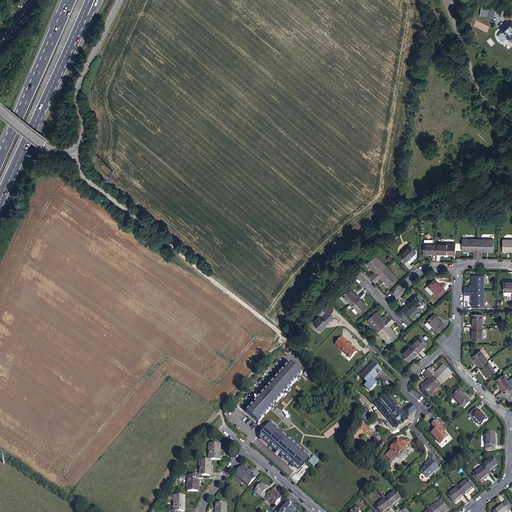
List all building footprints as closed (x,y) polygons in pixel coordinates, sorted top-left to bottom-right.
[(481,15),(495,16),(496,7),(481,6),(481,15)] [(504,34),(509,39),(511,36),(511,23),(510,21),(508,19),(506,21),(507,23),(500,29),(502,31),(504,29),(507,31),(504,34)] [(478,243),(462,242),(461,253),(473,254),(473,261),(477,262),(478,243)] [(494,243),(478,243),(477,262),(481,262),(482,254),(493,254),(494,243)] [(511,243),(502,243),(502,255),(511,254),(511,243)] [(425,245),(424,245),(423,255),(436,256),(437,245),(434,245),(425,245)] [(449,246),(437,245),(436,256),(448,256),(449,246)] [(408,263),(416,255),(409,248),(398,259),(405,266),(408,263)] [(416,255),(408,263),(411,265),(417,260),(416,255)] [(387,268),(376,257),(368,265),(376,273),(370,279),(373,282),(387,268)] [(398,278),(387,268),(373,282),(376,285),(382,279),(390,287),(398,278)] [(484,294),(485,279),(474,278),(473,288),(464,288),(464,293),(484,294)] [(440,300),(447,294),(435,282),(426,291),(433,298),(435,295),(440,300)] [(348,305),(351,307),(358,300),(349,291),(340,301),(346,306),(348,305)] [(484,309),(484,294),(464,293),(464,297),(473,298),(473,308),(484,309)] [(417,297),(405,309),(412,315),(423,303),(417,297)] [(314,309),(308,318),(317,324),(320,320),(320,319),(322,316),(324,317),(328,311),(324,308),(327,304),(321,299),(318,304),(317,303),(313,308),(314,309)] [(351,307),(359,316),(367,308),(358,300),(351,307)] [(405,309),(402,312),(409,318),(412,315),(405,309)] [(376,315),(368,323),(379,333),(393,320),(390,317),(384,323),(376,315)] [(439,335),(446,328),(434,316),(427,323),(439,335)] [(473,318),(473,329),(483,329),(484,318),(473,318)] [(393,320),(379,333),(391,344),(398,336),(390,328),(396,322),(393,320)] [(473,329),(472,341),(483,341),(483,329),(473,329)] [(340,336),(334,343),(349,357),(355,350),(348,344),(349,344),(340,336)] [(420,353),(429,345),(422,338),(413,346),(420,353)] [(411,362),(420,353),(413,346),(404,355),(411,362)] [(473,358),(480,367),(488,361),(481,352),(473,358)] [(380,368),(371,360),(363,369),(362,369),(359,373),(363,377),(363,378),(366,381),(363,385),(368,389),(375,381),(372,378),(370,376),(372,375),(374,375),(380,368)] [(480,367),(488,377),(496,371),(488,361),(480,367)] [(288,362),(286,364),(298,375),(300,373),(288,362)] [(244,413),(257,423),(263,429),(258,436),(295,469),(306,455),(275,428),(282,420),(269,409),(298,375),(286,364),(244,413)] [(437,374),(431,368),(428,371),(441,385),(452,374),(445,366),(437,374)] [(305,369),(301,374),(307,379),(311,374),(305,369)] [(430,395),(441,385),(428,371),(425,374),(431,379),(422,387),(430,395)] [(495,382),(502,392),(511,385),(504,375),(495,382)] [(502,392),(510,402),(511,399),(511,385),(502,392)] [(464,409),(472,402),(460,391),(453,397),(464,409)] [(396,428),(407,419),(395,405),(387,395),(379,396),(381,398),(375,404),(396,428)] [(412,405),(404,412),(409,418),(417,411),(412,405)] [(480,426),(487,419),(477,408),(469,415),(480,426)] [(444,427),(439,420),(433,424),(435,426),(437,430),(435,431),(432,434),(441,445),(450,438),(445,433),(447,432),(443,427),(444,427)] [(257,423),(255,425),(260,429),(255,434),(258,436),(263,429),(257,423)] [(485,449),(495,450),(496,431),(486,432),(485,449)] [(393,460),(408,444),(404,440),(402,443),(399,441),(392,449),(393,450),(388,455),(393,460)] [(211,445),(211,461),(213,461),(226,461),(226,457),(222,457),(222,446),(211,445)] [(309,457),(306,455),(295,469),(297,470),(302,465),(309,457)] [(312,455),(307,461),(312,465),(317,460),(312,455)] [(491,457),(481,464),(482,466),(488,472),(497,465),(491,457)] [(200,461),(200,477),(204,477),(213,477),(213,461),(211,461),(200,461)] [(432,461),(420,471),(428,479),(439,468),(432,461)] [(248,484),(255,476),(246,468),(242,465),(236,473),(239,476),(248,484)] [(489,474),(488,472),(482,466),(473,474),(479,482),(489,474)] [(200,477),(189,477),(188,493),(200,493),(200,481),(204,481),(204,477),(200,477)] [(463,495),(472,487),(466,479),(457,486),(463,495)] [(254,490),(263,499),(270,491),(260,483),(254,490)] [(453,503),(463,495),(457,486),(446,495),(453,503)] [(263,499),(266,501),(268,499),(275,504),(282,497),(275,491),(273,493),(270,491),(263,499)] [(393,509),(403,501),(397,493),(387,501),(393,509)] [(173,511),(180,511),(184,511),(185,496),(173,496),(173,511)] [(443,511),(448,508),(440,499),(429,508),(431,511),(443,511)] [(378,511),(389,511),(393,509),(387,501),(377,509),(378,511)] [(493,511),(494,511),(506,511),(511,507),(506,501),(493,511)] [(215,511),(226,511),(227,503),(216,503),(215,511)] [(278,511),(281,511),(293,511),(295,510),(288,504),(286,506),(283,503),(277,511),(278,511)]
